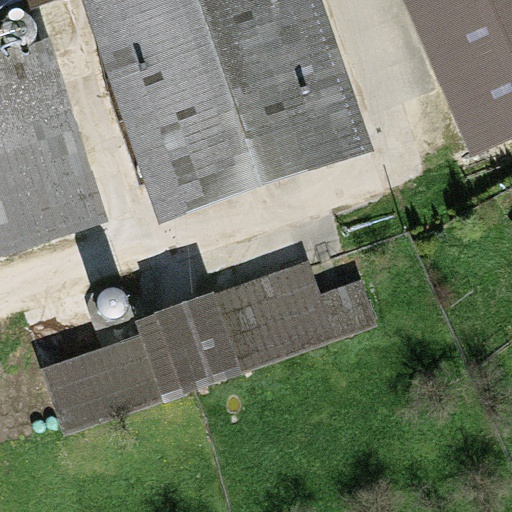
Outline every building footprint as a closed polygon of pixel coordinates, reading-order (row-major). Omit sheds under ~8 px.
[(70,0),(132,219),(352,158),(307,0),(70,0)] [(511,0),(393,0),(441,149),(511,125),(511,0)] [(34,56),(0,65),(0,141),(54,126),(34,56)] [(310,267),(231,289),(248,351),(366,319),(356,284),(317,295),(310,267)] [(53,378),(66,427),(223,384),(202,308),(128,328),(135,355),(53,378)]
